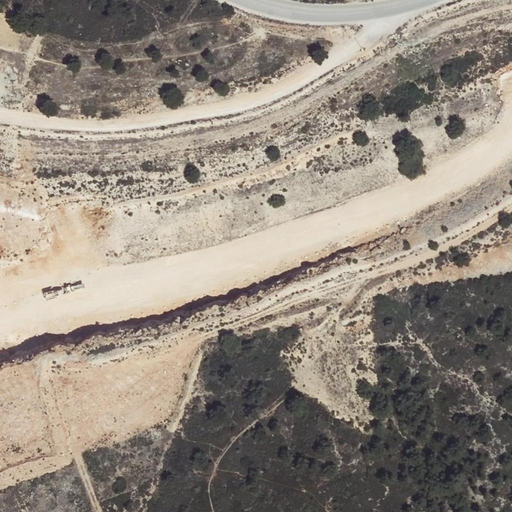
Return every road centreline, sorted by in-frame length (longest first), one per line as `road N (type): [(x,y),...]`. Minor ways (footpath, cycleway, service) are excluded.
road 1 (track): [(0,322),(92,291),(307,249),(444,191),(511,143)]
road 2 (track): [(0,117),(88,130),(183,125),(265,99),(436,0)]
road 3 (unclassified): [(248,0),(323,14),(424,0)]
